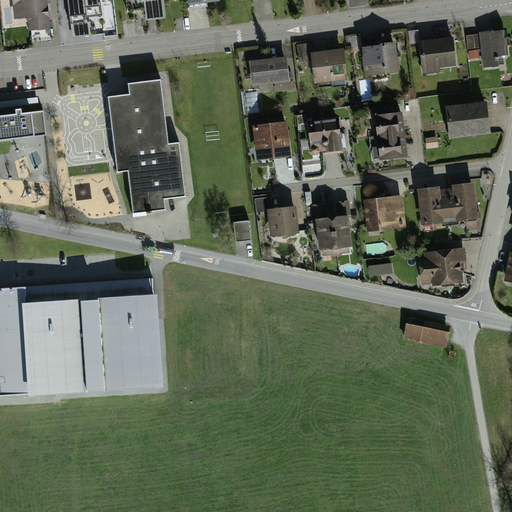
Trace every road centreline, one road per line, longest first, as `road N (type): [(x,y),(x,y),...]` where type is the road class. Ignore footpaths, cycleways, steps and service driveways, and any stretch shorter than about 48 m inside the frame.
road 1 (residential): [(511,2),(0,68)]
road 2 (unclassified): [(0,220),(478,318)]
road 3 (residential): [(511,164),(277,193)]
road 4 (track): [(464,315),(499,511)]
road 5 (residential): [(511,165),(478,318)]
